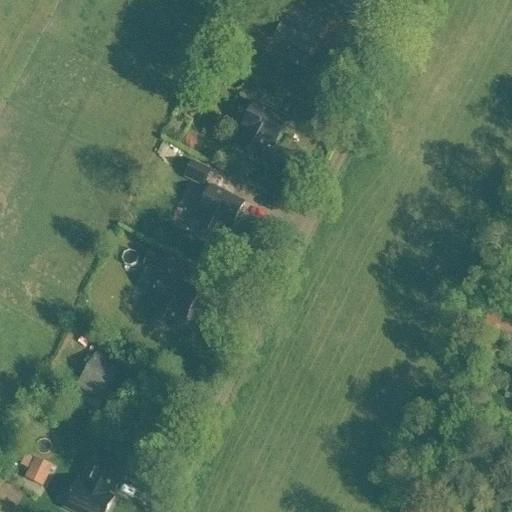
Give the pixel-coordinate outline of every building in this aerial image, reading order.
[(315,23),(290,11),(275,40),(309,57),(326,24),(317,19),(315,23)] [(243,133),(252,138),(245,152),(259,159),(266,145),(275,150),(288,125),(256,108),(243,133)] [(209,177),(198,171),(191,168),(183,183),(202,192),(205,185),(209,177)] [(200,217),(209,221),(202,236),(216,243),(223,228),(232,233),(244,208),(212,192),(200,217)] [(145,265),(163,274),(171,259),(153,250),(145,265)] [(164,311),(157,325),(171,332),(178,318),(187,322),(200,297),(168,281),(155,306),(164,311)] [(498,335),(501,320),(499,319),(487,317),(484,332),(490,333),(498,335)] [(85,380),(79,390),(101,403),(107,393),(120,371),(98,358),(85,380)] [(21,467),(32,473),(27,482),(43,489),(52,470),(26,457),(21,467)] [(76,484),(65,508),(72,511),(107,511),(110,507),(112,502),(105,498),(115,477),(97,468),(87,490),(76,484)]
